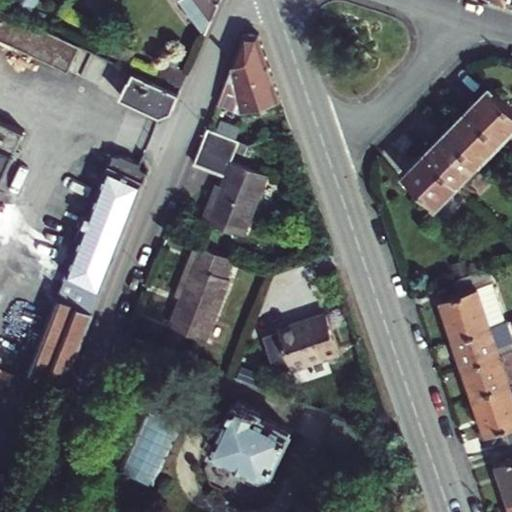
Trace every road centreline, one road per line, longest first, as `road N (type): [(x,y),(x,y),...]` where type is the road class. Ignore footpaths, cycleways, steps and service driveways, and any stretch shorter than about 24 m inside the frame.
road 1 (residential): [(40,511),(229,24),(246,0)]
road 2 (secondary): [(327,164),(449,511)]
road 3 (residential): [(465,18),(327,164)]
road 4 (secondary): [(274,0),(327,164)]
